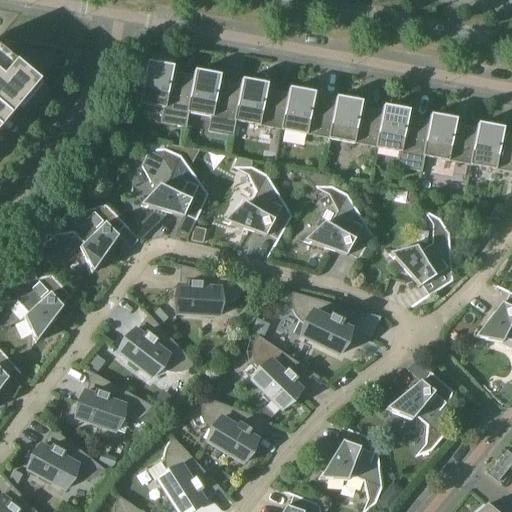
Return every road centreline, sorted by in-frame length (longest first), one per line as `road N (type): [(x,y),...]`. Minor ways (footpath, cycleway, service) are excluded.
road 1 (residential): [(0,439),(144,254),(174,247),(356,295),(416,329)]
road 2 (residential): [(130,20),(511,89)]
road 3 (residential): [(234,511),(316,415),(416,329)]
road 4 (residential): [(0,226),(130,20)]
road 5 (secondary): [(284,0),(511,42)]
road 6 (residential): [(416,329),(488,268),(511,231)]
road 7 (residential): [(416,329),(506,430)]
